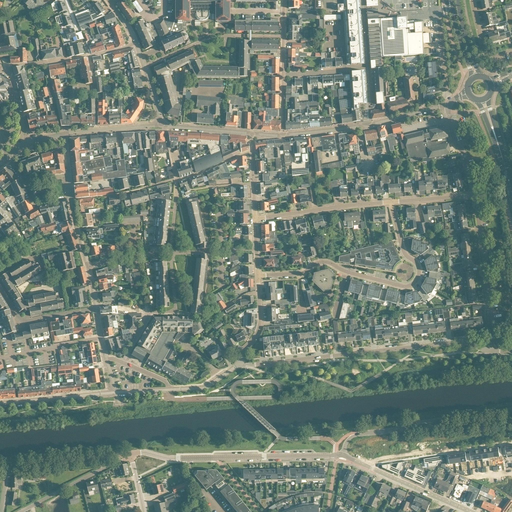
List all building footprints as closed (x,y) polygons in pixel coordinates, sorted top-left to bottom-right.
[(45,6),(43,2),(41,3),(39,1),(39,0),(24,0),(23,2),(28,6),(30,4),(33,6),(31,8),(33,12),(45,6)] [(57,0),(51,5),(53,12),(58,10),(59,13),(67,10),(64,2),(58,4),(57,0)] [(122,0),(116,4),(129,21),(135,17),(123,0),(122,0)] [(277,10),(277,0),(175,0),(176,15),(172,16),(172,17),(169,18),(168,16),(163,18),(163,20),(161,21),(154,24),(155,27),(153,28),(150,23),(148,24),(146,25),(144,21),(144,20),(143,18),(137,21),(138,23),(134,25),(136,28),(140,36),(140,38),(143,44),(144,46),(145,49),(153,46),(157,44),(158,46),(160,51),(164,50),(165,50),(164,51),(165,52),(165,51),(165,52),(166,52),(166,51),(169,50),(170,50),(170,49),(173,48),(173,49),(174,48),(173,48),(176,46),(176,47),(177,47),(177,46),(180,45),(181,45),(181,44),(184,43),(184,44),(184,43),(185,45),(190,43),(188,38),(188,37),(187,35),(187,34),(186,34),(185,31),(186,31),(186,24),(188,24),(188,21),(189,21),(189,11),(190,11),(196,11),(196,14),(197,16),(198,18),(200,20),(203,20),(205,19),(207,18),(208,16),(209,16),(209,14),(209,11),(215,11),(216,11),(216,21),(221,21),(221,23),(235,23),(235,31),(239,31),(241,31),(246,31),(249,31),(251,31),(252,31),(255,31),(257,31),(263,31),(265,31),(266,31),(268,31),(273,31),(275,31),(279,31),(279,23),(277,23),(277,19),(274,19),(271,19),(271,18),(268,18),(268,21),(263,21),(258,21),(252,21),(252,20),(252,16),(246,16),(245,16),(245,21),(241,21),(230,21),(229,1),(266,2),(266,3),(269,3),(269,2),(271,2),(271,10),(275,10),(277,10)] [(314,0),(314,11),(330,11),(331,11),(343,11),(343,13),(343,16),(347,65),(351,65),(357,64),(357,65),(358,64),(363,64),(364,64),(364,63),(363,63),(363,59),(363,58),(363,53),(363,52),(362,52),(362,48),(362,47),(362,43),(362,42),(361,37),(362,37),(362,36),(361,36),(361,32),(361,31),(361,26),(361,25),(361,26),(360,21),(361,21),(361,20),(360,20),(360,16),(360,15),(360,13),(360,10),(360,9),(359,9),(359,5),(360,5),(359,4),(358,0),(314,0)] [(488,0),(487,0),(481,1),(483,9),(490,8),(492,7),(492,4),(493,3),(492,1),(496,1),(495,0),(489,0),(488,0)] [(299,5),(299,1),(296,1),(291,1),(289,1),(289,8),(295,8),(300,8),(300,11),(308,11),(308,6),(304,6),(304,5),(299,5)] [(96,14),(90,16),(93,21),(94,20),(105,16),(102,13),(104,11),(98,2),(91,7),(96,14)] [(138,4),(134,6),(139,13),(142,10),(138,4)] [(424,54),(422,22),(414,23),(414,24),(408,25),(406,25),(406,17),(378,19),(378,9),(367,10),(371,69),(374,69),(382,68),(381,57),(410,55),(424,54)] [(85,15),(76,18),(79,26),(87,24),(93,22),(93,21),(88,11),(88,10),(84,12),(85,15)] [(484,15),(483,16),(484,19),(485,19),(486,23),(487,27),(490,26),(491,26),(493,25),(499,24),(498,20),(493,21),(491,13),(488,14),(487,14),(484,15)] [(61,15),(55,17),(57,25),(63,23),(64,27),(72,24),(69,16),(62,18),(61,15)] [(309,19),(309,17),(311,17),(311,15),(294,15),(294,19),(289,19),(289,26),(302,26),(302,21),(304,20),(309,20),(309,19)] [(105,29),(104,34),(111,32),(119,30),(120,29),(118,25),(117,25),(115,18),(111,19),(110,19),(109,16),(104,18),(106,25),(108,24),(110,28),(105,29)] [(19,49),(15,32),(12,21),(6,22),(6,21),(0,22),(0,30),(1,35),(3,35),(4,39),(5,43),(0,44),(0,52),(16,49),(19,49)] [(74,29),(65,32),(68,40),(76,37),(77,41),(84,39),(82,32),(75,34),(74,29)] [(119,30),(108,33),(109,37),(112,36),(114,40),(118,38),(118,40),(123,38),(120,29),(119,30)] [(498,31),(489,34),(491,42),(500,39),(500,40),(511,37),(510,32),(504,33),(503,30),(498,31)] [(202,67),(201,64),(190,68),(191,70),(192,69),(196,77),(240,78),(240,76),(248,77),(248,70),(250,70),(250,54),(254,54),(254,51),(270,51),(270,53),(277,53),(277,50),(279,50),(279,41),(251,41),(251,36),(251,31),(249,31),(249,36),(249,41),(248,41),(240,41),(240,53),(239,68),(238,68),(225,68),(224,68),(202,67)] [(304,38),(305,33),(302,33),(298,33),(288,32),(288,41),(299,41),(299,38),(304,38)] [(32,39),(35,56),(36,59),(36,58),(41,57),(37,38),(32,39)] [(118,38),(114,40),(116,48),(125,45),(123,38),(118,40),(118,38)] [(98,52),(95,44),(94,40),(93,41),(92,42),(91,42),(91,43),(91,44),(91,45),(89,46),(92,54),(98,52)] [(77,41),(71,42),(75,56),(84,54),(81,44),(76,45),(75,42),(77,41)] [(105,50),(101,42),(95,44),(98,52),(105,50)] [(43,45),(40,46),(43,60),(56,58),(62,57),(61,48),(48,50),(48,48),(46,48),(45,45),(43,45)] [(134,48),(119,51),(120,53),(122,52),(123,57),(127,56),(128,58),(136,57),(134,48)] [(119,61),(120,57),(123,57),(122,52),(120,53),(119,51),(111,53),(112,58),(114,63),(118,62),(119,61)] [(190,68),(201,64),(199,59),(196,61),(195,59),(192,51),(167,62),(154,68),(157,76),(158,76),(159,78),(158,78),(160,84),(161,86),(160,86),(162,92),(163,94),(162,94),(164,99),(165,99),(165,101),(164,102),(165,107),(166,112),(167,112),(167,113),(169,114),(168,114),(173,115),(179,116),(180,111),(182,105),(178,104),(170,75),(173,75),(171,71),(188,64),(190,68)] [(331,53),(331,59),(331,62),(332,62),(335,62),(335,67),(342,67),(341,58),(336,58),(336,52),(331,53)] [(321,53),(321,57),(321,63),(325,63),(325,68),(332,67),(332,62),(331,62),(331,59),(326,59),(326,53),(321,53)] [(92,58),(94,69),(95,70),(95,72),(103,71),(100,56),(92,58)] [(268,67),(272,67),(279,67),(279,59),(274,59),(274,56),(258,56),(258,61),(268,61),(268,67)] [(80,59),(81,68),(89,67),(87,57),(80,59)] [(299,57),(288,57),(288,64),(294,64),(294,66),(293,66),(293,69),(306,69),(306,67),(306,65),(299,65),(299,64),(299,63),(299,58),(299,57)] [(66,63),(66,69),(73,67),(74,70),(78,69),(76,60),(66,63)] [(65,74),(64,63),(56,65),(57,75),(61,75),(61,76),(62,79),(65,79),(65,80),(67,80),(66,77),(65,74)] [(425,67),(426,79),(434,78),(434,79),(437,78),(437,73),(436,73),(435,63),(428,63),(428,67),(425,67)] [(52,76),(57,75),(56,65),(49,66),(50,76),(52,76)] [(19,92),(30,89),(31,89),(26,71),(25,71),(23,66),(20,66),(16,67),(15,66),(12,67),(15,77),(19,92)] [(89,67),(81,68),(79,69),(81,80),(85,79),(86,84),(92,83),(89,67)] [(376,104),(379,104),(384,104),(383,92),(383,82),(382,68),(374,69),(376,104)] [(134,84),(134,88),(142,87),(141,76),(140,69),(131,70),(132,70),(127,71),(128,76),(132,75),(133,78),(134,78),(134,84)] [(365,88),(365,87),(365,84),(365,82),(365,81),(364,81),(364,77),(364,76),(364,74),(364,72),(364,71),(363,71),(359,71),(358,71),(351,72),(349,72),(349,75),(350,81),(350,85),(350,89),(351,89),(351,107),(351,111),(359,110),(358,104),(360,104),(361,104),(365,104),(366,104),(366,103),(366,99),(366,98),(366,97),(365,93),(366,93),(366,92),(365,92),(365,91),(365,88)] [(345,89),(350,89),(350,81),(345,81),(344,75),(334,76),(334,83),(344,83),(345,89)] [(0,103),(2,103),(2,104),(3,103),(2,103),(3,103),(3,102),(2,102),(1,100),(2,100),(3,101),(3,100),(2,99),(3,98),(4,99),(4,100),(5,100),(5,99),(7,98),(7,99),(8,98),(7,97),(8,96),(9,96),(9,95),(8,95),(7,93),(8,92),(7,92),(6,92),(5,92),(5,91),(6,91),(6,90),(5,90),(5,89),(6,89),(7,89),(8,89),(7,88),(7,86),(9,86),(9,85),(7,85),(7,84),(7,83),(7,82),(6,83),(4,83),(4,81),(3,82),(3,83),(2,83),(1,83),(2,82),(1,81),(1,82),(0,81),(0,80),(2,80),(1,79),(0,79),(0,78),(0,77),(0,76),(0,103)] [(272,85),(278,85),(278,78),(277,78),(277,76),(272,76),(272,78),(269,78),(269,81),(269,85),(272,85)] [(322,82),(317,83),(317,84),(318,90),(323,89),(323,84),(333,83),(332,76),(322,76),(322,82)] [(317,83),(317,77),(307,77),(308,91),(313,91),(313,85),(317,84),(317,83)] [(404,78),(406,98),(400,100),(395,100),(397,110),(398,112),(409,110),(407,101),(415,100),(412,77),(404,78)] [(68,90),(68,88),(67,87),(61,88),(60,83),(61,83),(59,79),(57,80),(51,81),(54,93),(60,92),(60,93),(68,91),(68,90)] [(292,79),(292,87),(291,98),(299,98),(299,93),(297,94),(297,87),(302,87),(302,79),(292,79)] [(272,93),(275,93),(275,91),(278,91),(278,85),(272,85),(269,85),(272,85),(272,91),(267,91),(267,93),(272,93)] [(432,93),(439,91),(438,85),(425,89),(425,88),(423,88),(423,100),(428,98),(429,101),(434,98),(433,94),(433,95),(432,93)] [(44,111),(47,116),(48,127),(49,127),(58,126),(56,116),(56,112),(52,98),(50,99),(47,87),(39,89),(40,91),(37,91),(40,102),(37,103),(39,110),(44,108),(44,111)] [(71,87),(68,88),(68,90),(68,91),(68,95),(68,96),(69,98),(69,100),(76,99),(78,99),(76,87),(71,87)] [(30,89),(19,92),(24,112),(36,109),(32,93),(31,93),(30,89)] [(334,90),(331,91),(332,98),(339,97),(339,101),(340,110),(342,123),(341,123),(341,124),(342,124),(352,122),(350,108),(351,108),(351,107),(351,89),(350,89),(338,90),(334,90)] [(60,92),(54,93),(56,101),(63,99),(62,96),(61,96),(60,93),(60,92)] [(108,99),(107,94),(107,93),(103,93),(103,100),(98,100),(98,125),(109,125),(108,110),(107,110),(108,107),(108,100),(108,99)] [(272,102),(278,102),(278,95),(275,95),(275,93),(272,93),(267,93),(264,93),(264,96),(268,96),(268,102),(272,102)] [(306,103),(307,110),(307,113),(307,120),(308,120),(309,128),(320,127),(319,119),(319,115),(318,94),(312,95),(312,102),(306,102),(306,103)] [(212,107),(212,113),(207,112),(207,115),(197,114),(197,123),(213,124),(213,118),(216,118),(216,115),(219,116),(220,98),(197,96),(196,107),(201,108),(201,105),(212,107)] [(134,103),(131,108),(139,113),(142,109),(143,101),(135,97),(134,103)] [(397,110),(395,100),(395,97),(389,98),(390,101),(387,102),(389,114),(398,112),(397,110)] [(83,113),(88,114),(95,114),(95,98),(88,99),(88,107),(84,107),(83,113)] [(72,126),(71,117),(70,105),(63,106),(62,100),(56,101),(59,113),(61,126),(62,126),(71,126),(72,126)] [(133,122),(127,117),(124,116),(124,104),(122,104),(122,100),(118,100),(119,113),(121,113),(121,119),(121,124),(126,124),(127,124),(132,124),(133,122)] [(268,117),(271,117),(272,117),(272,112),(272,109),(278,109),(278,102),(272,102),(268,102),(267,102),(267,107),(268,107),(268,109),(266,109),(266,112),(267,115),(268,117)] [(225,124),(225,126),(237,127),(237,126),(238,118),(241,118),(241,113),(241,112),(237,112),(237,117),(230,116),(231,113),(231,105),(227,104),(226,113),(225,124)] [(380,110),(378,110),(379,118),(386,117),(384,106),(384,104),(379,104),(379,106),(380,110)] [(118,106),(108,107),(107,110),(108,110),(109,125),(120,124),(120,119),(119,115),(118,115),(118,106)] [(129,115),(127,117),(133,122),(139,113),(131,108),(130,107),(126,113),(129,115)] [(322,115),(319,115),(319,119),(320,127),(332,126),(331,118),(333,118),(334,118),(333,111),(331,111),(331,108),(327,108),(327,118),(324,119),(322,115)] [(360,121),(359,110),(351,111),(353,122),(360,121)] [(379,118),(378,110),(371,111),(372,119),(379,118)] [(27,119),(28,124),(36,122),(35,113),(35,112),(26,115),(27,119)] [(39,112),(35,113),(36,122),(37,122),(37,124),(35,124),(37,129),(48,127),(47,116),(40,117),(39,112)] [(261,117),(262,117),(262,120),(261,120),(261,130),(271,131),(271,121),(271,117),(268,117),(266,112),(262,112),(259,112),(259,116),(261,116),(261,117)] [(292,122),(292,130),(300,129),(300,121),(299,113),(291,114),(292,122)] [(308,128),(307,120),(307,113),(299,113),(300,121),(300,129),(308,128)] [(75,117),(71,117),(72,126),(81,126),(81,120),(81,116),(76,115),(76,116),(75,116),(75,117)] [(81,116),(81,120),(81,126),(95,126),(95,115),(91,115),(91,117),(89,117),(89,116),(87,116),(81,116)] [(253,130),(261,130),(261,120),(258,120),(258,117),(254,116),(253,130)] [(37,129),(35,124),(37,124),(37,122),(36,122),(28,124),(30,129),(30,131),(37,129)] [(396,125),(391,126),(393,134),(398,133),(398,135),(400,141),(404,140),(403,136),(401,128),(400,124),(399,124),(398,124),(396,124),(396,125)] [(377,128),(377,130),(379,139),(380,139),(385,137),(387,137),(387,136),(387,135),(385,126),(377,128)] [(431,158),(441,156),(447,155),(450,154),(448,143),(447,138),(448,138),(446,127),(428,131),(423,132),(423,131),(403,136),(404,140),(406,149),(409,160),(428,157),(428,158),(431,158)] [(376,130),(371,131),(371,135),(372,140),(379,139),(377,130),(376,130)] [(371,131),(364,132),(365,141),(370,140),(372,147),(367,148),(367,152),(375,150),(374,147),(372,140),(371,135),(371,131)] [(143,148),(142,137),(141,132),(135,133),(134,133),(136,149),(143,148)] [(149,145),(149,132),(141,132),(142,137),(143,137),(144,150),(145,149),(145,150),(150,149),(149,145)] [(154,171),(155,178),(156,184),(157,184),(159,182),(161,182),(159,171),(157,157),(156,157),(155,153),(154,153),(154,150),(154,145),(155,139),(155,133),(155,132),(149,132),(149,145),(150,149),(152,159),(154,171)] [(155,146),(155,152),(157,153),(169,152),(166,143),(164,142),(164,134),(164,133),(163,133),(163,132),(156,132),(156,133),(156,138),(156,142),(156,146),(155,146)] [(136,150),(136,149),(134,133),(122,134),(123,146),(124,154),(127,154),(127,155),(128,155),(127,144),(129,144),(129,148),(132,147),(133,150),(136,150)] [(107,136),(106,136),(107,149),(114,148),(116,148),(116,143),(116,134),(107,135),(107,136)] [(224,161),(219,136),(201,134),(188,134),(187,148),(184,148),(184,152),(188,152),(190,159),(192,158),(195,172),(196,173),(207,168),(224,161)] [(349,149),(348,136),(347,134),(343,134),(338,135),(339,142),(340,151),(345,150),(345,149),(349,149)] [(107,149),(106,136),(105,136),(105,135),(101,136),(98,136),(95,136),(94,136),(91,137),(90,137),(91,141),(87,142),(88,145),(88,148),(88,152),(98,150),(99,150),(102,150),(107,149)] [(229,136),(229,138),(228,143),(229,145),(230,151),(233,156),(240,153),(240,152),(241,152),(241,153),(249,149),(249,144),(246,145),(247,137),(229,135),(229,136)] [(360,154),(358,141),(358,142),(356,142),(355,135),(348,136),(349,149),(349,152),(350,152),(354,151),(354,154),(360,154)] [(220,136),(219,136),(224,161),(233,156),(230,151),(229,145),(228,143),(229,138),(228,138),(228,136),(220,136)] [(336,149),(334,136),(321,137),(321,138),(318,139),(318,138),(311,138),(311,139),(312,146),(313,145),(315,163),(316,173),(322,171),(320,152),(317,152),(317,147),(322,147),(322,151),(336,149)] [(69,139),(70,151),(79,151),(79,150),(85,149),(85,153),(88,152),(88,148),(85,149),(84,147),(80,147),(80,143),(86,142),(85,137),(83,138),(83,137),(82,137),(82,138),(80,138),(79,138),(69,139)] [(306,138),(298,139),(300,168),(302,168),(301,163),(308,163),(307,147),(306,138)] [(311,138),(306,138),(307,147),(310,147),(312,163),(315,163),(313,145),(312,146),(311,139),(311,138)] [(282,139),(274,140),(275,158),(276,169),(281,168),(279,151),(283,151),(282,139)] [(282,139),(283,151),(285,164),(292,164),(290,139),(289,139),(289,140),(282,141),(282,139)] [(298,139),(290,139),(292,164),(292,168),(300,168),(298,139)] [(274,140),(266,141),(267,148),(264,148),(265,153),(264,154),(265,159),(267,159),(267,162),(270,162),(270,159),(275,158),(274,140)] [(259,149),(260,159),(265,159),(264,154),(265,153),(264,148),(267,148),(266,141),(255,143),(256,150),(259,149)] [(53,152),(51,152),(53,159),(54,164),(54,166),(55,166),(64,164),(63,161),(61,149),(52,152),(53,152)] [(90,161),(90,156),(87,157),(85,153),(85,149),(79,150),(79,151),(70,151),(72,163),(80,163),(80,162),(86,161),(90,161)] [(43,162),(41,155),(41,156),(39,156),(38,156),(37,152),(28,156),(29,160),(20,163),(23,169),(23,171),(25,177),(32,177),(32,178),(39,177),(47,175),(46,168),(43,162)] [(53,159),(51,152),(41,155),(43,162),(47,164),(49,164),(52,164),(54,164),(53,159)] [(441,156),(431,158),(431,160),(443,159),(444,162),(449,161),(450,167),(457,165),(455,158),(449,159),(448,155),(441,156)] [(106,172),(113,170),(110,157),(90,161),(86,161),(80,162),(80,163),(72,163),(72,168),(72,169),(73,173),(73,177),(80,175),(80,176),(85,175),(88,175),(88,180),(86,180),(86,182),(92,181),(119,178),(126,177),(125,170),(126,170),(125,161),(124,159),(116,161),(118,171),(106,173),(106,172)] [(230,161),(232,164),(239,161),(239,167),(246,166),(246,157),(238,157),(230,161)] [(192,158),(190,159),(191,162),(187,164),(186,160),(179,162),(180,166),(181,169),(177,170),(180,178),(193,174),(192,173),(195,172),(192,158)] [(154,171),(152,159),(144,160),(146,172),(145,172),(146,175),(147,180),(155,178),(154,171)] [(257,162),(257,167),(259,167),(259,166),(261,166),(261,167),(267,166),(267,162),(267,159),(265,159),(260,159),(260,160),(257,160),(257,162)] [(56,174),(56,171),(55,166),(54,166),(54,168),(49,169),(49,164),(47,164),(43,162),(46,168),(47,175),(55,174),(56,174)] [(65,172),(64,164),(55,166),(56,174),(58,173),(59,174),(61,173),(65,172)] [(9,182),(7,184),(9,186),(11,184),(18,180),(14,175),(7,166),(0,171),(9,182)] [(220,171),(218,167),(206,172),(208,178),(221,173),(220,171)] [(452,175),(454,181),(461,180),(459,173),(455,174),(453,169),(448,170),(449,176),(452,175)] [(0,186),(3,190),(9,186),(7,184),(5,186),(3,184),(7,181),(0,171),(0,186)] [(144,173),(134,175),(135,177),(133,177),(136,187),(144,185),(142,176),(145,176),(144,173)] [(430,177),(425,177),(425,182),(426,190),(432,190),(431,178),(433,178),(433,173),(430,173),(430,177)] [(205,174),(195,177),(198,185),(204,182),(203,177),(206,176),(205,174)] [(417,174),(414,174),(415,178),(415,180),(415,187),(419,187),(419,191),(426,190),(425,182),(418,183),(418,180),(418,174),(417,174)] [(86,182),(86,180),(88,180),(88,175),(85,175),(80,176),(80,175),(73,177),(74,178),(74,179),(74,184),(83,182),(86,182)] [(367,177),(367,178),(368,188),(364,188),(364,195),(371,194),(371,188),(374,188),(373,176),(371,176),(367,177)] [(398,185),(394,185),(394,193),(401,192),(400,184),(403,184),(401,176),(397,177),(398,185)] [(445,186),(448,186),(447,176),(442,176),(442,179),(437,180),(438,189),(446,189),(445,186)] [(126,177),(119,178),(119,180),(118,181),(120,190),(129,189),(126,177)] [(198,185),(195,177),(189,179),(192,186),(192,187),(198,185)] [(20,178),(18,180),(11,184),(15,195),(16,197),(26,193),(20,178)] [(300,180),(301,188),(310,187),(309,179),(300,180)] [(385,183),(384,179),(381,179),(381,182),(378,182),(378,187),(375,187),(376,194),(377,195),(379,195),(379,194),(383,194),(382,187),(382,184),(385,183)] [(462,187),(461,180),(454,181),(449,183),(449,185),(450,189),(453,189),(456,188),(462,187)] [(356,183),(357,184),(350,185),(351,196),(358,196),(358,190),(361,189),(360,182),(356,183)] [(150,199),(159,200),(168,201),(169,196),(166,195),(166,194),(171,193),(169,186),(167,187),(167,184),(156,187),(157,187),(158,188),(158,189),(159,189),(159,190),(160,190),(161,193),(149,196),(150,199)] [(403,186),(404,192),(411,191),(411,184),(407,184),(407,185),(403,186)] [(50,185),(51,186),(48,187),(48,186),(47,186),(33,189),(34,198),(49,195),(49,196),(50,196),(50,195),(52,194),(52,195),(53,195),(53,194),(53,193),(52,187),(52,186),(51,186),(51,185),(50,185)] [(88,185),(74,186),(74,187),(75,187),(75,190),(75,191),(76,194),(75,194),(76,194),(76,197),(76,198),(109,195),(109,194),(112,194),(114,194),(113,188),(104,190),(104,191),(89,193),(88,185)] [(190,191),(188,185),(182,187),(184,190),(181,191),(183,195),(184,195),(184,193),(185,193),(186,196),(190,195),(189,192),(190,191)] [(348,197),(347,189),(347,185),(341,186),(339,188),(340,190),(339,190),(336,190),(336,193),(336,197),(340,197),(348,197)] [(0,206),(2,209),(4,207),(8,204),(6,200),(5,199),(7,197),(5,195),(3,191),(3,190),(0,186),(0,206)] [(299,197),(300,203),(308,202),(307,196),(308,196),(307,190),(300,191),(301,196),(299,197)] [(140,192),(142,203),(149,201),(147,191),(146,191),(142,192),(142,193),(140,193),(140,192)] [(269,194),(271,199),(277,198),(277,197),(287,195),(286,191),(276,193),(276,192),(269,194)] [(131,194),(130,195),(132,205),(133,205),(135,204),(135,205),(137,205),(139,205),(140,204),(140,203),(141,203),(142,203),(140,192),(139,192),(136,193),(134,194),(131,194)] [(6,200),(8,204),(12,209),(14,207),(15,206),(13,203),(13,202),(14,201),(15,201),(16,200),(18,204),(21,203),(29,200),(26,193),(16,197),(15,195),(9,197),(7,197),(5,199),(6,200)] [(124,197),(123,197),(126,207),(132,205),(130,195),(130,196),(128,196),(124,197)] [(108,197),(110,206),(117,205),(118,211),(121,211),(119,197),(116,197),(116,196),(108,197)] [(94,198),(85,199),(86,207),(94,207),(94,198)] [(193,199),(186,201),(187,204),(187,206),(188,210),(189,213),(189,215),(190,215),(191,220),(191,221),(191,222),(191,224),(191,225),(192,230),(193,231),(192,231),(193,231),(193,233),(194,233),(194,234),(195,239),(195,240),(195,242),(196,244),(196,245),(197,245),(197,246),(199,249),(200,248),(200,249),(208,248),(208,242),(207,242),(206,238),(205,237),(206,237),(204,230),(204,231),(204,230),(203,225),(203,226),(203,224),(202,220),(201,219),(202,219),(200,213),(200,212),(199,208),(199,207),(198,203),(197,202),(198,202),(198,201),(197,199),(197,198),(195,199),(193,199)] [(86,207),(85,199),(84,199),(76,200),(78,213),(84,212),(83,207),(86,207)] [(268,201),(268,203),(260,203),(260,211),(268,211),(268,205),(277,203),(277,199),(268,201)] [(21,203),(26,213),(27,212),(33,209),(29,200),(21,203)] [(159,200),(157,218),(169,219),(169,214),(169,213),(169,212),(170,208),(169,208),(170,206),(170,201),(168,201),(159,200)] [(66,202),(59,203),(61,210),(59,210),(60,215),(62,214),(62,213),(65,212),(64,211),(67,210),(66,202)] [(59,203),(48,206),(50,212),(59,210),(61,210),(59,203)] [(239,203),(236,203),(236,207),(237,210),(237,214),(244,214),(244,211),(249,210),(249,203),(246,203),(239,203)] [(465,213),(464,205),(457,205),(457,206),(456,206),(456,204),(453,205),(453,203),(442,204),(443,211),(449,210),(449,208),(452,208),(453,214),(458,214),(465,213)] [(46,213),(49,224),(53,223),(50,212),(48,206),(48,205),(39,207),(41,214),(46,213)] [(26,213),(25,214),(21,215),(23,219),(27,217),(26,215),(28,214),(31,219),(39,215),(40,214),(38,207),(32,210),(28,213),(27,212),(26,213)] [(434,217),(433,207),(427,208),(427,211),(422,211),(425,223),(428,222),(428,220),(428,219),(428,215),(430,215),(430,218),(434,217)] [(440,207),(433,207),(434,217),(442,217),(442,213),(440,213),(440,207)] [(410,218),(411,229),(416,229),(414,209),(406,209),(407,218),(410,218)] [(70,220),(67,210),(64,211),(65,212),(62,213),(62,214),(62,215),(63,218),(59,219),(60,221),(60,222),(61,222),(70,220)] [(373,220),(381,219),(381,222),(385,222),(385,211),(373,212),(373,220)] [(0,225),(6,221),(9,225),(12,222),(6,213),(2,216),(0,217),(0,225)] [(89,214),(80,215),(81,219),(81,221),(81,224),(82,227),(84,227),(86,227),(94,226),(93,222),(93,219),(92,217),(100,217),(100,213),(89,214)] [(352,225),(351,213),(344,214),(344,221),(343,222),(344,225),(347,225),(348,228),(352,228),(352,226),(352,225)] [(359,213),(351,213),(352,225),(352,226),(357,225),(357,224),(359,223),(359,220),(360,220),(359,213)] [(466,221),(465,213),(458,214),(453,214),(449,214),(449,218),(455,217),(456,222),(459,222),(466,221)] [(237,214),(235,214),(235,217),(240,220),(240,224),(241,224),(241,226),(241,228),(245,228),(247,227),(247,226),(247,224),(249,224),(249,214),(244,214),(237,214)] [(312,219),(314,228),(316,227),(315,226),(321,224),(322,228),(328,226),(326,215),(322,216),(312,219)] [(39,225),(44,224),(44,223),(42,216),(37,217),(37,218),(35,219),(37,223),(32,225),(32,227),(39,225)] [(157,218),(154,236),(167,237),(167,232),(167,230),(168,226),(167,226),(168,225),(167,225),(168,224),(169,219),(157,218)] [(295,222),(297,230),(298,233),(304,232),(303,229),(307,228),(305,219),(295,222)] [(72,230),(70,221),(64,223),(64,224),(62,224),(61,222),(60,222),(60,221),(55,222),(57,227),(57,229),(58,234),(64,232),(72,230)] [(445,231),(446,234),(456,233),(464,232),(463,232),(463,229),(467,229),(466,221),(459,222),(456,222),(457,229),(455,230),(445,231)] [(5,235),(13,230),(16,235),(17,235),(20,233),(12,222),(9,225),(1,231),(5,235)] [(57,227),(55,222),(53,223),(49,224),(44,226),(46,230),(46,232),(57,229),(57,227)] [(418,224),(421,235),(427,233),(427,232),(425,223),(418,224)] [(268,225),(261,225),(261,232),(269,232),(272,232),(272,228),(271,224),(268,224),(268,225)] [(241,228),(234,228),(234,231),(241,231),(242,235),(244,235),(248,235),(252,235),(252,227),(247,227),(245,228),(241,228)] [(92,238),(99,239),(100,235),(100,229),(86,231),(87,237),(91,236),(92,238)] [(269,232),(261,232),(262,239),(267,239),(269,239),(271,239),(271,241),(273,241),(277,241),(277,239),(272,239),(272,232),(269,232)] [(462,243),(469,242),(468,234),(458,235),(459,243),(462,243)] [(167,237),(154,236),(153,245),(164,246),(165,246),(166,246),(167,237)] [(411,250),(416,253),(422,242),(416,239),(416,240),(413,240),(413,237),(407,239),(408,245),(411,246),(411,250)] [(265,245),(262,245),(263,252),(270,252),(270,251),(270,250),(274,250),(273,244),(273,241),(271,241),(268,241),(265,242),(265,245)] [(397,254),(391,241),(381,244),(382,250),(386,249),(386,250),(387,251),(388,251),(390,254),(388,254),(389,257),(397,254)] [(316,255),(313,242),(299,245),(300,252),(306,250),(308,258),(311,257),(311,258),(314,256),(316,255)] [(424,257),(433,250),(432,248),(430,244),(427,246),(427,245),(422,242),(416,253),(420,255),(422,254),(424,257)] [(382,250),(381,244),(372,246),(374,252),(378,251),(381,262),(376,261),(376,262),(375,268),(385,269),(386,263),(385,263),(382,250)] [(90,248),(92,256),(100,254),(99,254),(107,252),(108,255),(116,253),(114,246),(106,248),(98,250),(97,246),(90,248)] [(376,261),(374,252),(372,246),(363,248),(365,254),(369,253),(371,260),(366,260),(365,266),(375,268),(376,262),(376,261)] [(366,260),(365,254),(363,248),(354,250),(355,254),(360,253),(361,259),(356,258),(355,258),(355,264),(365,266),(366,260)] [(356,258),(355,254),(354,250),(348,252),(350,252),(350,254),(339,256),(338,262),(349,264),(350,260),(355,258),(356,258)] [(437,263),(436,257),(434,258),(432,255),(435,253),(433,250),(424,257),(426,260),(424,261),(425,266),(437,263)] [(463,255),(464,259),(471,258),(470,250),(463,251),(458,251),(448,253),(448,256),(454,255),(458,255),(463,255)] [(76,268),(74,260),(72,252),(70,252),(70,251),(68,252),(69,253),(60,254),(59,253),(56,253),(56,252),(48,254),(48,253),(41,254),(42,258),(48,257),(49,260),(60,258),(61,263),(58,264),(60,274),(75,271),(74,269),(76,268)] [(191,312),(191,313),(200,314),(202,314),(202,313),(203,309),(203,308),(202,308),(203,304),(203,302),(203,301),(204,296),(204,295),(204,291),(205,290),(205,284),(205,283),(206,277),(207,273),(207,272),(207,266),(207,265),(208,261),(208,260),(209,260),(208,254),(201,255),(200,255),(198,258),(198,259),(197,259),(197,260),(196,262),(196,264),(197,264),(196,269),(196,271),(195,271),(195,273),(195,274),(194,279),(194,280),(194,282),(195,282),(194,284),(194,289),(193,289),(193,291),(193,293),(192,298),(192,300),(193,300),(192,303),(192,307),(191,307),(191,309),(191,312)] [(301,258),(304,257),(303,254),(301,254),(300,254),(298,255),(285,255),(286,257),(288,258),(288,259),(292,261),(292,265),(297,264),(300,266),(301,264),(302,264),(301,258)] [(399,262),(400,261),(397,254),(389,257),(391,260),(389,263),(385,263),(386,263),(385,269),(393,270),(393,269),(393,268),(394,267),(394,266),(395,265),(396,264),(397,263),(398,262),(399,262)] [(252,263),(252,255),(244,255),(245,261),(243,261),(243,263),(252,263)] [(279,256),(271,256),(271,260),(264,260),(264,267),(273,267),(273,264),(278,263),(278,260),(279,260),(280,259),(279,256)] [(33,299),(25,300),(25,301),(24,301),(23,302),(21,298),(22,297),(21,297),(14,285),(16,284),(17,286),(42,270),(37,263),(35,265),(33,261),(30,263),(28,259),(0,276),(0,278),(14,301),(13,302),(19,312),(23,310),(24,312),(27,311),(29,310),(31,316),(42,314),(42,312),(64,308),(62,299),(60,300),(59,296),(58,293),(56,293),(55,292),(33,297),(33,299)] [(154,263),(155,272),(167,271),(167,262),(166,262),(165,262),(154,263)] [(439,269),(437,263),(425,266),(427,272),(429,272),(429,275),(440,276),(441,273),(437,272),(437,269),(439,269)] [(97,277),(105,275),(112,273),(114,274),(120,274),(118,265),(114,266),(115,268),(111,269),(112,271),(108,272),(107,268),(100,269),(100,270),(101,269),(101,270),(96,271),(97,277)] [(235,271),(239,269),(239,268),(239,267),(239,265),(238,265),(238,266),(235,267),(230,269),(230,270),(230,273),(232,273),(235,271)] [(81,277),(83,286),(85,286),(87,285),(88,286),(88,285),(85,270),(84,266),(77,268),(80,277),(81,277)] [(252,275),(251,267),(240,268),(240,272),(242,272),(243,275),(239,275),(240,279),(246,279),(247,278),(247,275),(252,275)] [(313,273),(314,274),(314,275),(313,279),(311,281),(323,292),(324,291),(327,290),(329,290),(330,290),(335,274),(333,274),(331,272),(330,270),(329,269),(322,271),(322,273),(321,273),(321,271),(313,273)] [(155,272),(156,290),(168,289),(168,284),(167,284),(167,282),(168,282),(168,281),(168,278),(167,278),(167,277),(167,276),(167,271),(155,272)] [(463,281),(473,279),(472,271),(461,273),(463,281)] [(99,283),(100,283),(108,283),(111,283),(110,279),(113,279),(112,273),(105,275),(106,276),(103,277),(98,278),(99,280),(98,280),(98,282),(99,283)] [(436,282),(436,279),(440,280),(440,276),(429,275),(428,278),(426,278),(423,282),(434,288),(437,283),(436,282)] [(237,281),(234,283),(237,287),(239,286),(244,283),(244,288),(253,287),(253,279),(244,280),(238,283),(237,281)] [(463,289),(467,288),(474,287),(473,279),(463,281),(463,285),(462,285),(458,286),(452,288),(452,290),(459,289),(463,289)] [(354,293),(357,281),(351,280),(350,282),(347,281),(344,293),(348,293),(348,292),(354,293)] [(359,296),(363,297),(365,286),(362,285),(363,283),(357,281),(354,293),(360,294),(359,296)] [(269,288),(265,288),(265,292),(267,291),(267,294),(274,294),(275,294),(275,290),(274,290),(274,288),(275,288),(275,284),(275,282),(268,283),(269,288)] [(431,294),(434,288),(423,282),(421,287),(422,289),(420,291),(427,300),(430,298),(427,295),(430,293),(431,294)] [(372,298),(375,286),(369,285),(369,287),(365,286),(363,297),(366,298),(366,300),(371,302),(372,298)] [(85,286),(83,286),(71,288),(72,295),(75,294),(76,301),(74,302),(75,308),(83,306),(82,302),(83,302),(81,291),(85,290),(85,286)] [(378,301),(381,302),(384,291),(381,290),(381,288),(375,286),(372,298),(378,299),(378,301)] [(465,292),(465,296),(475,295),(474,287),(467,288),(468,292),(465,292)] [(168,289),(156,290),(157,308),(169,307),(169,302),(168,302),(168,300),(169,300),(168,300),(169,300),(169,296),(168,296),(168,295),(168,294),(168,289)] [(391,302),(394,291),(387,289),(387,292),(384,291),(381,302),(384,303),(385,301),(391,302)] [(114,298),(116,295),(116,291),(112,291),(110,292),(110,293),(102,294),(103,301),(111,301),(114,300),(114,298)] [(307,308),(314,306),(313,305),(313,304),(313,302),(312,301),(312,299),(311,298),(311,296),(311,295),(310,293),(310,292),(310,291),(303,292),(307,308)] [(396,306),(399,307),(402,295),(399,295),(400,292),(394,291),(391,302),(396,304),(396,306)] [(427,300),(420,291),(417,293),(416,291),(411,292),(414,304),(420,302),(419,301),(422,299),(424,302),(427,300)] [(414,304),(411,292),(405,294),(405,296),(402,295),(399,307),(404,308),(405,304),(408,304),(408,306),(414,304)] [(0,326),(3,336),(11,333),(16,331),(11,315),(9,309),(0,293),(0,326)] [(475,295),(465,296),(466,301),(467,301),(467,304),(469,304),(470,304),(476,303),(475,295)] [(240,301),(241,305),(248,305),(248,306),(249,306),(249,307),(250,307),(250,306),(251,306),(251,305),(251,304),(254,304),(253,296),(247,297),(247,300),(240,301)] [(226,307),(222,301),(217,304),(221,311),(224,309),(223,309),(226,307)] [(226,313),(236,307),(233,302),(226,307),(223,309),(224,309),(226,313)] [(316,306),(314,307),(313,307),(314,309),(319,308),(319,310),(325,308),(326,313),(319,314),(319,313),(315,314),(317,322),(331,318),(327,303),(316,306)] [(108,307),(100,308),(101,314),(109,313),(115,314),(114,309),(117,308),(117,306),(108,307)] [(267,309),(266,309),(266,313),(268,313),(268,315),(275,315),(275,308),(275,306),(271,306),(271,309),(267,309)] [(81,314),(72,315),(72,318),(73,319),(81,318),(82,324),(90,323),(90,322),(91,321),(90,320),(89,315),(89,314),(81,315),(81,314)] [(129,327),(130,329),(136,329),(136,318),(141,317),(141,314),(128,315),(129,327)] [(246,314),(246,327),(252,330),(253,327),(254,327),(255,314),(248,314),(246,314)] [(314,321),(313,314),(297,315),(298,322),(314,321)] [(390,325),(391,330),(392,337),(400,336),(398,326),(394,327),(393,320),(391,321),(391,315),(389,315),(390,321),(390,325)] [(147,353),(150,355),(162,362),(172,344),(175,339),(177,340),(183,335),(183,332),(192,333),(196,337),(204,330),(201,324),(199,321),(192,321),(192,318),(190,318),(190,316),(180,316),(180,317),(175,317),(175,316),(165,316),(165,317),(162,317),(162,318),(154,318),(150,325),(149,325),(148,327),(147,326),(142,335),(143,336),(141,340),(140,339),(137,344),(138,344),(138,345),(136,348),(146,354),(147,353)] [(64,318),(62,318),(63,320),(63,323),(65,323),(65,325),(64,326),(64,329),(64,330),(65,330),(66,329),(74,328),(73,319),(72,318),(68,318),(68,317),(69,317),(67,317),(66,317),(64,318)] [(478,317),(473,318),(475,328),(483,327),(482,320),(478,320),(478,317)] [(470,321),(466,322),(467,328),(475,328),(473,318),(469,318),(470,321)] [(53,321),(49,322),(50,332),(51,332),(59,331),(60,330),(60,326),(58,327),(58,324),(59,324),(59,323),(59,321),(58,319),(57,319),(54,319),(53,319),(52,320),(53,320),(53,321)] [(457,319),(458,322),(459,329),(467,328),(466,322),(462,322),(462,319),(457,319)] [(459,329),(458,322),(454,323),(454,320),(449,321),(451,330),(459,329)] [(436,325),(437,332),(445,331),(444,324),(444,321),(436,322),(436,325)] [(26,333),(18,334),(19,340),(27,338),(32,338),(32,339),(49,336),(47,322),(29,326),(30,326),(28,326),(29,332),(26,333)] [(220,323),(212,328),(215,331),(223,326),(220,323)] [(421,334),(420,327),(420,323),(412,324),(413,328),(412,328),(413,335),(421,334)] [(420,323),(420,327),(421,334),(429,333),(428,326),(428,323),(424,324),(424,323),(420,323)] [(398,326),(400,336),(408,335),(407,328),(406,328),(406,325),(398,326)] [(51,332),(52,341),(53,341),(57,341),(57,336),(83,332),(84,337),(84,336),(92,335),(92,334),(93,334),(92,332),(91,328),(89,329),(86,329),(83,329),(82,327),(64,330),(63,330),(60,331),(51,332)] [(105,329),(103,329),(104,337),(111,336),(113,335),(113,334),(115,333),(114,329),(114,327),(105,329)] [(365,333),(361,333),(362,340),(370,339),(369,332),(369,328),(368,328),(366,328),(365,333)] [(384,338),(383,331),(383,328),(374,329),(376,339),(384,338)] [(345,330),(345,332),(345,335),(346,342),(354,341),(353,334),(353,332),(353,329),(349,329),(350,331),(345,331),(345,330)] [(356,331),(353,332),(353,334),(354,341),(362,340),(361,333),(361,329),(357,329),(356,331)] [(242,333),(228,341),(231,346),(235,344),(235,343),(238,342),(248,337),(244,330),(241,332),(242,333)] [(117,349),(121,348),(120,346),(128,344),(132,337),(130,333),(129,333),(123,335),(122,335),(122,336),(105,341),(109,351),(115,350),(115,351),(118,350),(117,349)] [(325,336),(326,344),(334,343),(333,335),(325,336)] [(82,345),(79,345),(79,348),(82,347),(83,351),(83,352),(87,351),(94,350),(94,346),(93,343),(86,344),(82,345)] [(172,344),(162,362),(165,363),(166,362),(167,363),(176,346),(172,344)] [(221,355),(219,352),(221,351),(218,345),(214,347),(215,349),(209,353),(213,360),(221,355)] [(62,350),(59,351),(60,355),(60,356),(63,355),(68,354),(67,351),(66,351),(65,347),(61,348),(62,350)] [(146,354),(136,348),(132,355),(142,361),(146,354)] [(178,360),(181,363),(187,353),(183,351),(179,358),(178,360)] [(181,362),(184,364),(189,362),(192,357),(187,353),(181,362)] [(161,371),(161,370),(165,363),(162,362),(150,355),(146,363),(161,371)] [(173,376),(174,375),(173,375),(178,369),(167,363),(166,362),(165,363),(161,370),(171,376),(172,375),(173,376)] [(173,375),(174,375),(187,383),(192,375),(178,367),(178,369),(173,375)] [(201,377),(202,378),(210,373),(208,370),(202,374),(201,377)] [(76,385),(73,385),(74,392),(79,391),(80,391),(81,391),(81,390),(84,390),(84,383),(80,383),(80,379),(80,376),(80,375),(75,376),(76,385)] [(92,377),(89,377),(90,384),(95,383),(100,382),(99,376),(92,377)] [(52,382),(45,382),(45,385),(46,395),(47,395),(49,395),(53,394),(52,384),(52,382)] [(5,389),(0,389),(1,392),(1,399),(8,398),(7,389),(7,386),(5,386),(5,389)] [(15,388),(7,389),(8,398),(9,398),(11,398),(15,398),(15,391),(15,390),(15,388)] [(505,448),(503,448),(504,456),(511,454),(511,452),(511,446),(505,447),(505,448)] [(498,448),(493,449),(494,458),(502,456),(501,448),(499,449),(498,448)] [(470,453),(468,454),(469,462),(477,460),(476,451),(470,452),(470,453)] [(465,453),(460,454),(461,463),(469,462),(468,454),(466,454),(465,453)] [(448,457),(446,457),(447,465),(455,464),(454,454),(448,455),(448,457)] [(433,458),(424,459),(424,464),(428,464),(429,467),(437,466),(439,462),(443,462),(442,457),(435,458),(433,458)] [(391,464),(382,465),(382,468),(393,473),(394,472),(395,472),(398,474),(404,462),(399,463),(398,463),(396,468),(391,466),(391,464)] [(120,471),(116,472),(117,476),(121,476),(121,477),(129,475),(126,464),(118,466),(120,471)] [(408,469),(404,477),(409,480),(409,479),(410,479),(414,481),(419,470),(415,468),(413,471),(408,469)] [(286,482),(286,475),(283,475),(283,469),(277,469),(277,470),(277,482),(286,482)] [(295,480),(295,469),(289,469),(289,475),(286,475),(286,482),(293,482),(293,480),(295,480)] [(324,469),(318,469),(318,481),(318,485),(325,484),(326,478),(324,478),(324,469)] [(197,474),(195,476),(206,490),(208,488),(210,486),(211,486),(212,485),(213,484),(215,486),(219,490),(219,491),(220,491),(220,492),(222,495),(224,497),(225,496),(233,491),(228,485),(227,486),(226,485),(225,484),(223,481),(223,480),(224,480),(223,479),(222,477),(216,471),(208,470),(208,473),(206,474),(204,472),(197,471),(197,474)] [(349,485),(353,487),(356,481),(353,479),(356,473),(354,472),(354,471),(351,470),(350,470),(349,470),(348,472),(345,471),(344,476),(345,477),(344,480),(350,483),(349,485)] [(419,470),(414,481),(417,483),(417,482),(419,483),(418,484),(423,486),(427,477),(421,475),(423,471),(419,470)] [(450,476),(453,477),(450,484),(438,479),(435,487),(447,492),(449,489),(452,490),(455,484),(454,484),(458,475),(451,472),(450,476)] [(361,486),(360,487),(360,486),(359,488),(360,488),(359,490),(362,492),(366,493),(370,485),(369,486),(366,485),(366,483),(369,479),(366,478),(362,476),(361,477),(361,476),(357,484),(358,484),(361,486)] [(12,477),(12,488),(18,488),(18,484),(21,484),(21,477),(12,477)] [(111,479),(100,481),(101,488),(107,487),(110,486),(113,485),(111,479)] [(511,489),(492,480),(489,486),(511,497),(511,489)] [(86,483),(88,492),(98,489),(96,481),(86,483)] [(457,487),(455,492),(456,492),(456,493),(459,495),(460,494),(461,495),(464,489),(467,490),(469,485),(470,483),(465,481),(464,483),(458,481),(456,486),(457,487)] [(173,493),(179,491),(188,487),(186,482),(172,488),(174,493),(173,493)] [(152,487),(154,495),(164,492),(163,489),(167,488),(166,484),(152,487)] [(368,504),(375,508),(379,500),(383,492),(388,494),(391,488),(383,484),(380,491),(379,490),(375,498),(372,496),(368,504)] [(467,490),(464,497),(467,498),(466,501),(472,504),(475,497),(476,497),(478,493),(471,490),(473,487),(469,485),(467,490)] [(487,497),(492,500),(494,495),(495,491),(488,488),(487,488),(482,486),(481,491),(488,494),(487,497)] [(388,503),(392,505),(394,501),(398,503),(400,498),(403,500),(406,493),(399,490),(396,496),(392,495),(388,503)] [(79,498),(77,491),(71,494),(73,499),(69,500),(71,505),(79,502),(79,498)] [(179,491),(173,493),(164,497),(166,502),(164,503),(159,504),(154,505),(155,509),(156,509),(156,511),(165,511),(164,505),(176,500),(175,498),(181,496),(179,491)] [(225,496),(224,497),(226,500),(229,503),(237,496),(233,491),(225,496)] [(120,499),(121,505),(128,504),(128,505),(130,504),(135,503),(133,495),(127,496),(127,494),(122,495),(123,499),(120,499)] [(229,503),(233,508),(241,501),(237,496),(229,503)] [(415,511),(416,511),(418,511),(419,511),(424,500),(416,497),(414,501),(412,504),(413,505),(411,507),(415,511)] [(501,510),(503,511),(505,511),(511,503),(511,501),(510,499),(501,510)] [(426,511),(429,508),(431,503),(424,500),(419,511),(418,511),(426,511)] [(233,508),(236,511),(238,511),(246,506),(241,501),(233,508)] [(400,510),(405,511),(410,503),(404,501),(400,510)] [(481,507),(488,510),(490,504),(484,501),(481,507)]
